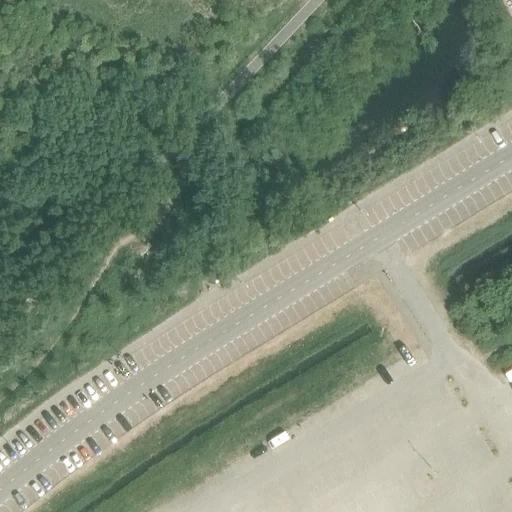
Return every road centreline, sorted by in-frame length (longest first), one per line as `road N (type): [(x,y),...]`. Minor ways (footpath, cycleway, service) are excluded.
road 1 (unclassified): [(511,158),(152,376),(0,491)]
road 2 (unknown): [(367,0),(234,142),(116,246),(104,318),(70,359),(0,409)]
